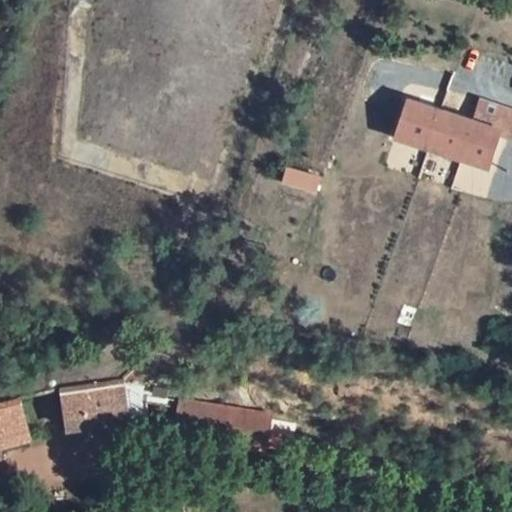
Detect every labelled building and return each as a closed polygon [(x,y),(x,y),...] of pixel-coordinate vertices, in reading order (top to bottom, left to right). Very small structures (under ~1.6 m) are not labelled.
[(502,132),(407,101),(395,138),(490,170),(502,132)] [(385,164),(415,176),(424,152),(394,141),(385,164)] [(64,390),(69,432),(127,422),(129,437),(152,433),(146,395),(121,391),(120,383),(64,390)] [(0,448),(30,440),(19,400),(0,405),(0,448)] [(177,434),(265,448),(270,416),(181,402),(177,434)]
